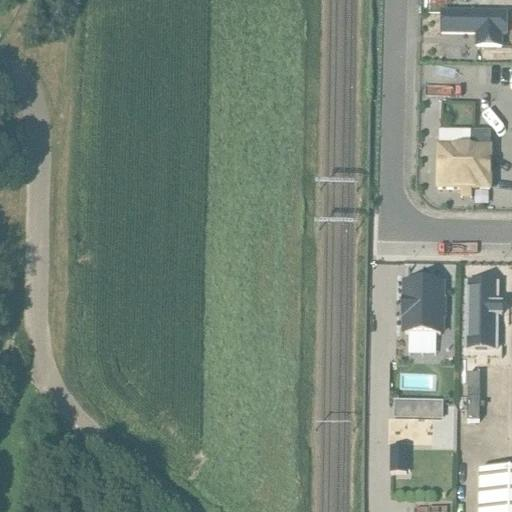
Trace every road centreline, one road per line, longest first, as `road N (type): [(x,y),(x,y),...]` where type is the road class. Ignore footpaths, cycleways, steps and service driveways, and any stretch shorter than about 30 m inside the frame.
road 1 (unclassified): [(196,511),(45,377),(34,347),(35,134),(26,100),(0,70)]
road 2 (residential): [(511,229),(424,227),(388,197),(392,0)]
road 3 (track): [(69,0),(64,116),(56,138),(36,145)]
